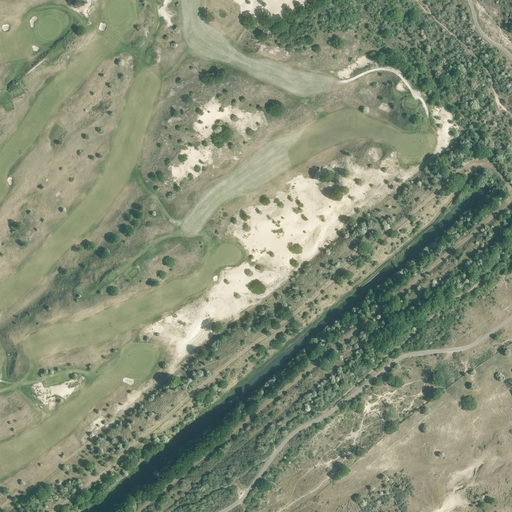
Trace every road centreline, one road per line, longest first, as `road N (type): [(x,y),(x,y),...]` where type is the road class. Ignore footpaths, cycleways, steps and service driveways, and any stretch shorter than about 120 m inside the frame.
road 1 (track): [(140,511),(505,206),(510,190),(486,164),(469,166),(53,511)]
road 2 (track): [(425,109),(447,117),(441,148),(423,165),(375,187),(321,233),(315,254),(0,509)]
road 3 (unknown): [(511,255),(337,402),(280,427),(270,456),(170,511)]
road 4 (unknown): [(422,0),(481,60),(511,116)]
